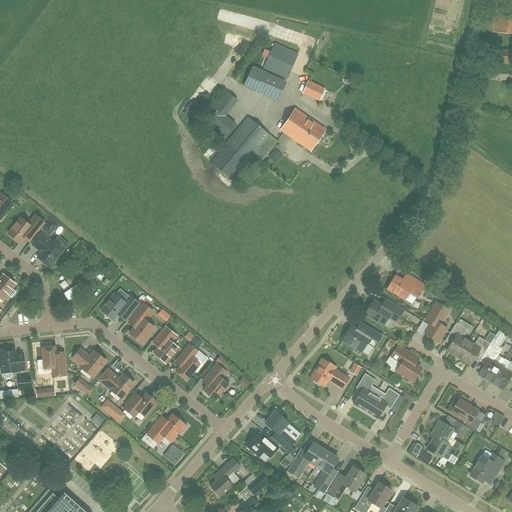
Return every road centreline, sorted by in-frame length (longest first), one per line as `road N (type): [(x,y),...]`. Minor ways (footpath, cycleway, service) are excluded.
road 1 (residential): [(305,338),(0,88)]
road 2 (residential): [(305,338),(427,196),(441,152)]
road 3 (residential): [(49,326),(93,324),(224,429)]
road 4 (unclassified): [(441,152),(479,0)]
road 5 (residential): [(387,460),(313,415),(271,377)]
